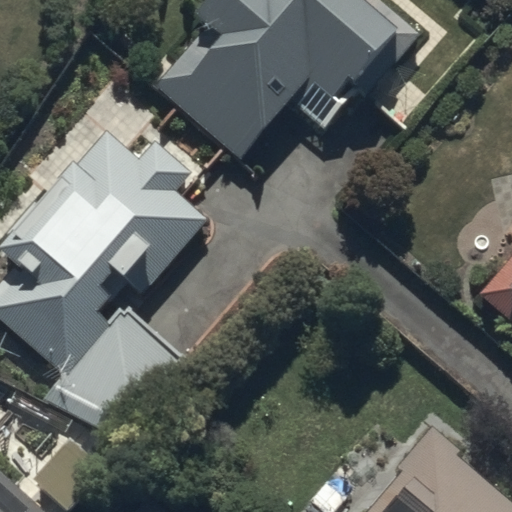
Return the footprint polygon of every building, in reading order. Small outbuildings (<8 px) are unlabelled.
[(226,152),(243,167),(294,109),(325,135),(360,95),(368,102),(368,101),(421,41),(372,0),(222,0),(199,27),(207,35),(157,93),(226,152)] [(142,302),(209,227),(181,203),(177,199),(193,181),(157,149),(141,167),(109,139),(0,261),(16,275),(0,293),(0,325),(67,384),(112,333),(100,323),(129,290),(142,302)] [(511,248),(475,294),(511,323),(511,248)] [(104,468),(65,434),(30,476),(69,509),(104,468)] [(376,511),(511,511),(511,510),(457,463),(461,459),(439,440),(376,511)] [(0,511),(42,511),(0,473),(0,511)]
